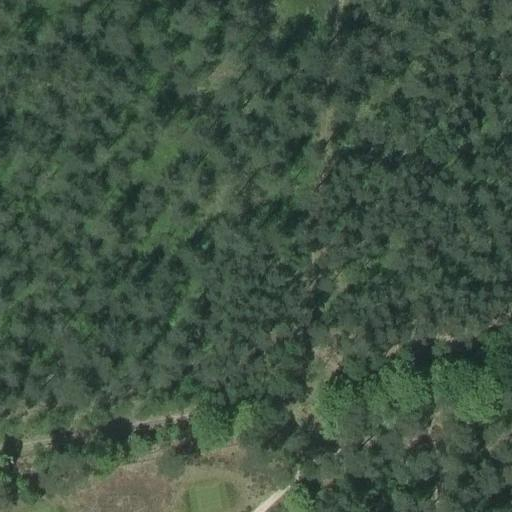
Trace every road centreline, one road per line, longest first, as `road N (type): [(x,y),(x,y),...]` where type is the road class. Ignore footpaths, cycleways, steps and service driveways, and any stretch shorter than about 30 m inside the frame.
road 1 (track): [(295,396),(336,0)]
road 2 (track): [(0,448),(295,396)]
road 3 (track): [(295,396),(511,363)]
